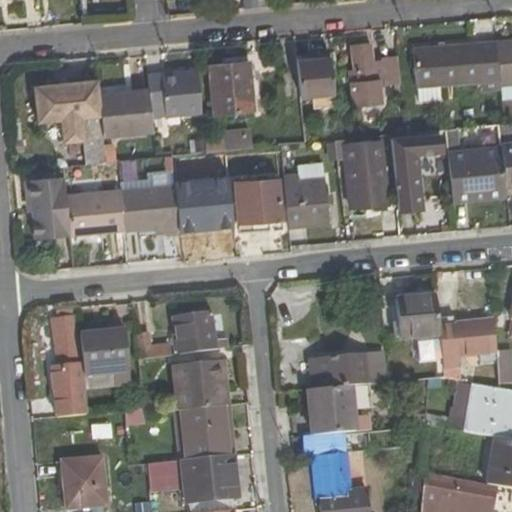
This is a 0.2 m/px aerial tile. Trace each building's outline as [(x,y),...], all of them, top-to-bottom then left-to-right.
[(511,41),(497,43),(501,82),(501,86),(511,85),(511,41)] [(501,82),(497,43),(414,51),(418,88),(501,82)] [(381,106),(379,83),(398,81),(396,61),(381,63),(381,65),(373,66),(371,48),(353,51),(355,68),(348,68),(352,109),(381,106)] [(295,62),(298,100),(312,98),(312,108),(334,107),(330,59),(295,62)] [(255,112),(250,64),(207,69),(212,116),(255,112)] [(198,71),(148,76),(149,91),(151,110),(165,109),(166,118),(201,115),(198,71)] [(98,94),(97,80),(80,82),(84,117),(100,115),(98,94)] [(83,142),(84,165),(105,163),(102,138),(100,115),(84,117),(80,82),(32,87),(36,125),(60,122),(62,144),(83,142)] [(149,91),(98,94),(100,115),(102,138),(153,133),(151,110),(149,91)] [(251,146),(249,127),(203,132),(205,150),(251,146)] [(396,150),(391,150),(397,213),(422,209),(417,155),(439,153),(437,136),(395,139),(396,150)] [(336,147),(337,159),(344,159),(348,204),(387,201),(381,143),(336,147)] [(511,144),(500,146),(500,149),(504,190),(511,189),(511,144)] [(500,149),(448,154),(453,201),(504,195),(504,190),(500,149)] [(286,220),(287,230),(326,226),(322,179),(298,182),(297,176),(282,178),(282,179),(286,220)] [(32,240),(68,237),(64,197),(62,177),(27,180),(28,191),(32,240)] [(229,184),(233,224),(286,220),(282,179),(229,184)] [(218,226),(233,224),(229,184),(215,185),(218,226)] [(119,192),(123,233),(154,230),(179,229),(174,187),(119,192)] [(64,197),(68,237),(123,233),(119,192),(64,197)] [(387,207),(387,201),(348,204),(349,210),(387,207)] [(155,237),(179,235),(179,229),(154,230),(155,237)] [(437,315),(434,294),(396,298),(400,344),(439,340),(437,315)] [(437,315),(439,340),(441,352),(492,347),(488,323),(459,326),(458,314),(437,315)] [(171,320),(176,356),(215,352),(211,316),(171,320)] [(50,368),(55,418),(86,415),(81,365),(78,364),(73,319),(50,321),(55,367),(50,368)] [(128,331),(88,335),(92,378),(118,375),(119,386),(134,385),(128,331)] [(149,334),(136,336),(138,360),(168,357),(167,346),(150,347),(149,334)] [(510,351),(497,350),(503,391),(511,393),(510,351)] [(307,362),(311,392),(369,386),(368,370),(367,370),(366,356),(307,362)] [(171,369),(175,412),(228,406),(224,364),(171,369)] [(400,369),(388,370),(389,384),(401,383),(400,369)] [(511,392),(511,393),(503,391),(472,385),(462,433),(492,439),(507,441),(511,416),(511,392)] [(316,438),(344,435),(373,432),(371,423),(369,423),(367,418),(355,419),(354,410),(369,409),(372,408),(369,386),(311,392),(316,438)] [(304,392),(309,439),(316,438),(311,392),(304,392)] [(175,412),(180,462),(233,456),(228,406),(175,412)] [(143,409),(123,411),(124,425),(146,423),(145,416),(144,416),(143,409)] [(425,414),(424,427),(426,427),(439,429),(441,417),(425,414)] [(309,439),(302,439),(305,460),(313,460),(317,511),(368,511),(365,488),(349,489),(344,435),(316,438),(309,439)] [(511,491),(511,442),(507,441),(492,439),(483,485),(494,488),(511,491)] [(59,460),(63,511),(76,511),(105,509),(100,456),(59,460)] [(233,456),(180,462),(185,506),(238,500),(233,456)] [(150,493),(175,489),(170,459),(146,463),(150,493)] [(408,492),(420,493),(421,473),(420,473),(408,472),(408,492)] [(420,493),(419,511),(433,511),(435,501),(450,504),(448,511),(476,511),(477,508),(490,511),(494,488),(483,485),(421,473),(420,493)]
